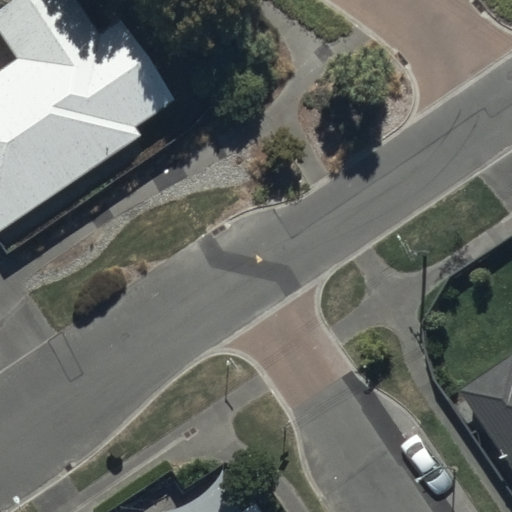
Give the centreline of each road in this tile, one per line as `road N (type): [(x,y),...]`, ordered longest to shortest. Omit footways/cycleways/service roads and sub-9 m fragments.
road 1 (residential): [(247,277),(498,112)]
road 2 (residential): [(0,439),(247,277)]
road 3 (residential): [(247,277),(406,511)]
road 4 (residential): [(411,0),(498,112)]
